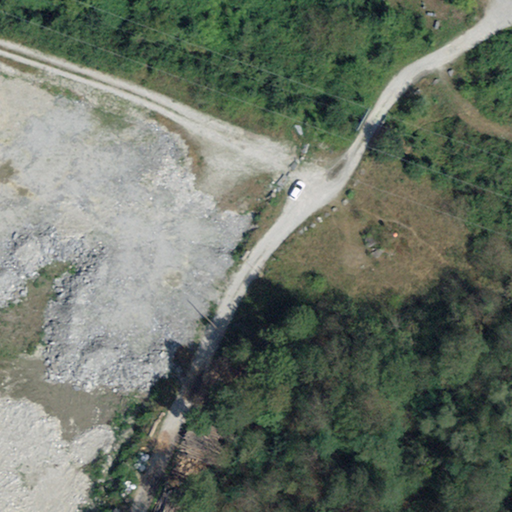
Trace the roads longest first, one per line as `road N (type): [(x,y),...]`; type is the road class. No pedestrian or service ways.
road 1 (track): [(0,44),(244,134),(296,167),(312,196),(352,161),(400,84),(445,64),(508,0)]
road 2 (track): [(312,196),(210,336),(134,511)]
